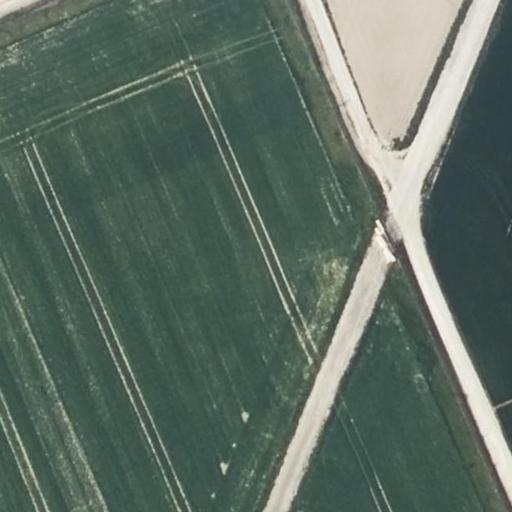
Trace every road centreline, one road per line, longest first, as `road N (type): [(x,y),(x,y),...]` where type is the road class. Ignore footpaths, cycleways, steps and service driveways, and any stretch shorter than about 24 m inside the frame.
road 1 (track): [(271,511),(484,0)]
road 2 (track): [(312,0),(511,472)]
